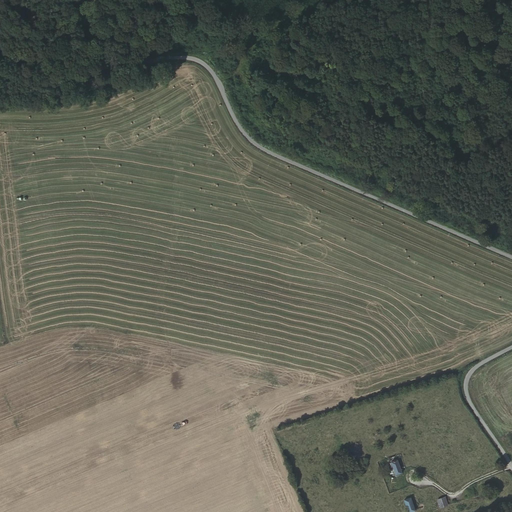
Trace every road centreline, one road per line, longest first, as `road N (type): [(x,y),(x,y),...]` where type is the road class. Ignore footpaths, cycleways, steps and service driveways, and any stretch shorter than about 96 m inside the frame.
road 1 (unclassified): [(0,48),(196,58),(209,66),(251,140),(277,157),(511,256)]
road 2 (unclassified): [(511,346),(474,367),(466,384),(511,465)]
road 3 (track): [(134,59),(70,82),(0,90)]
